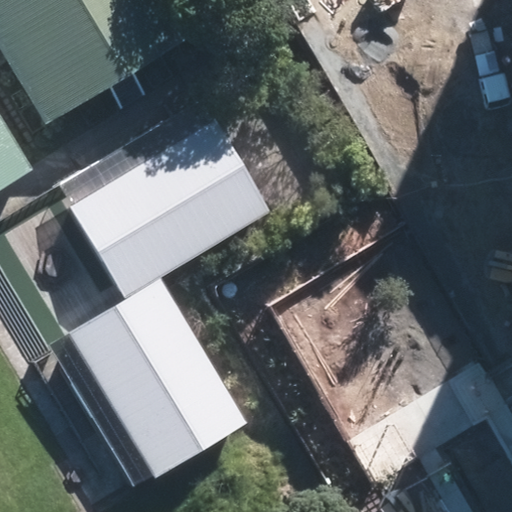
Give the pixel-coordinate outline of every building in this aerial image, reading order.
[(0,0),(0,63),(34,119),(188,26),(172,0),(0,0)] [(251,221),(194,122),(52,204),(109,303),(251,221)] [(0,191),(21,178),(0,146),(0,191)] [(367,197),(286,245),(331,320),(412,272),(367,197)] [(231,432),(147,287),(58,338),(143,483),(231,432)] [(338,511),(489,511),(507,501),(433,383),(307,462),(338,511)]
